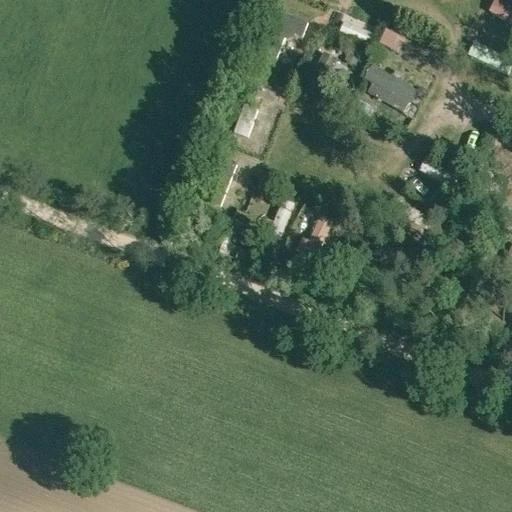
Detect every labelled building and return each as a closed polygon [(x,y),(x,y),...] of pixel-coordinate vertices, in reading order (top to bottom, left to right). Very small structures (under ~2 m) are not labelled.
[(278,13),(262,56),(276,61),(287,33),(302,39),(307,25),(278,13)] [(406,58),(415,44),(395,32),(386,46),(406,58)] [(360,57),(350,51),(345,62),(355,67),(360,57)] [(369,94),(404,115),(416,93),(400,84),(394,81),(374,69),(366,82),(374,86),(369,94)] [(257,142),(272,99),(257,93),(242,137),(257,142)] [(434,221),(404,207),(398,218),(405,221),(401,229),(418,237),(422,229),(428,232),(434,221)] [(300,261),(312,267),(332,227),(320,222),(309,243),(303,240),(297,254),(302,256),(300,261)]
